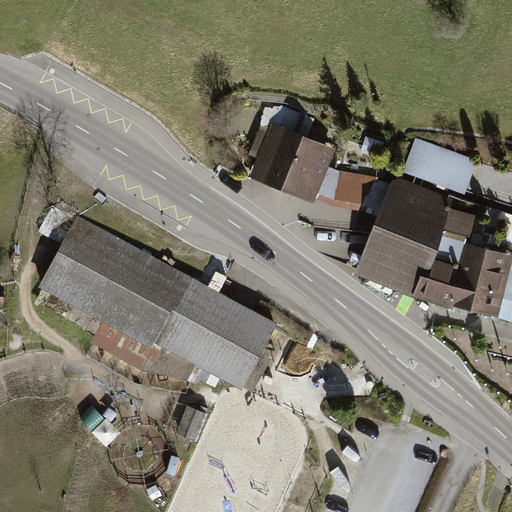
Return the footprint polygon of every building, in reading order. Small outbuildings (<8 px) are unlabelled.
[(271,189),(311,207),(336,153),(295,135),(271,189)] [(511,172),(417,140),(405,173),(511,208),(511,172)] [(391,179),(358,267),(511,324),(511,267),(460,248),(474,210),(391,179)] [(79,226),(43,292),(234,397),(270,330),(79,226)] [(205,419),(181,411),(171,438),(194,447),(205,419)]
